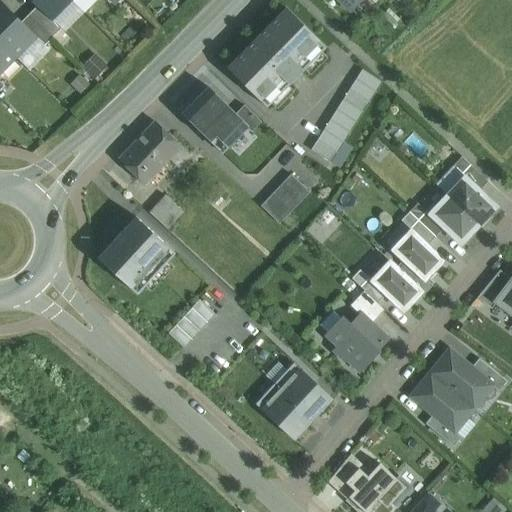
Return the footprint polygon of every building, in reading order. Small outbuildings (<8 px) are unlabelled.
[(68,0),(32,0),(38,5),(51,18),(52,17),(68,0)] [(339,0),(351,10),(360,0),(339,0)] [(21,23),(0,2),(0,41),(15,56),(35,37),(21,23)] [(51,18),(38,5),(29,14),(53,37),(62,28),(52,17),(51,18)] [(326,48),(286,8),(227,68),(231,71),(267,107),(326,48)] [(53,37),(29,14),(21,23),(35,37),(45,46),(53,37)] [(0,71),(15,56),(0,41),(0,71)] [(354,145),(348,142),(382,79),(359,66),(313,151),(342,167),(354,145)] [(249,127),(209,87),(182,114),(222,153),(249,127)] [(155,121),(119,159),(145,184),(170,159),(182,146),(155,121)] [(182,146),(170,159),(178,167),(190,154),(182,146)] [(488,181),(462,157),(454,165),(465,176),(480,190),(488,181)] [(294,174),(263,203),(280,220),(310,191),(294,174)] [(480,190),(465,176),(447,195),(479,226),(497,207),(480,190)] [(218,183),(207,196),(216,204),(227,190),(218,183)] [(183,212),(165,195),(157,204),(175,220),(183,212)] [(479,226),(447,195),(429,214),(444,228),(462,245),(479,226)] [(429,214),(418,203),(410,212),(436,237),(444,228),(429,214)] [(175,220),(157,204),(150,212),(167,229),(175,220)] [(436,237),(410,212),(401,221),(411,230),(427,246),(436,237)] [(314,224),(334,242),(344,231),(324,214),(314,224)] [(176,253),(136,217),(136,216),(98,258),(138,294),(176,253)] [(427,246),(411,230),(393,250),(425,280),(443,261),(427,246)] [(422,292),(390,262),(372,281),(386,295),(404,311),(422,292)] [(372,281),(360,270),(352,279),(378,303),(386,295),(372,281)] [(511,280),(499,271),(479,298),(491,307),(495,301),(511,280)] [(511,279),(511,280),(495,301),(511,314),(511,279)] [(186,346),(216,313),(200,299),(170,332),(186,346)] [(387,339),(361,315),(350,326),(343,318),(328,334),(340,346),(335,351),(345,360),(347,358),(360,370),(378,352),(377,350),(387,339)] [(471,368),(450,350),(431,373),(474,408),(492,386),(493,385),(471,368)] [(507,381),(479,358),(471,368),(493,385),(492,386),(499,391),(507,381)] [(334,400),(294,363),(256,404),(295,441),(334,400)] [(474,408),(431,373),(412,396),(433,414),(455,432),(455,431),(474,408)] [(455,432),(433,414),(425,424),(428,425),(453,446),(462,436),(455,431),(455,432)] [(351,454),(328,482),(347,499),(349,497),(355,490),(346,482),(359,468),(368,476),(371,472),(351,454)] [(371,472),(368,476),(359,468),(346,482),(355,490),(349,497),(364,511),(365,511),(372,511),(382,502),(379,499),(397,479),(380,463),(371,472)] [(397,479),(379,499),(382,502),(372,511),(392,511),(396,508),(391,503),(406,487),(397,479)] [(362,511),(364,511),(349,497),(347,499),(345,500),(357,511),(362,511)]
